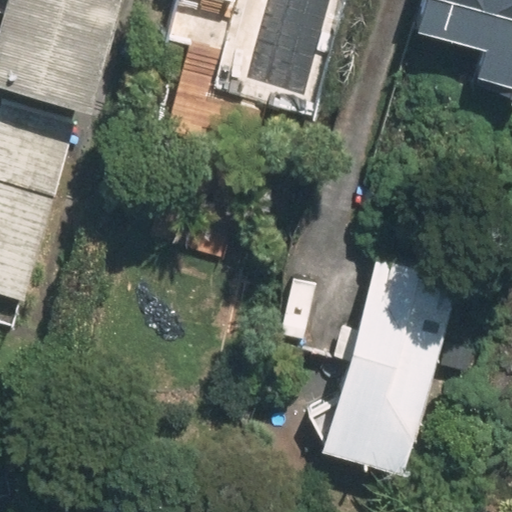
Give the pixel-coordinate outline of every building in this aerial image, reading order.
[(0,71),(8,74),(88,97),(117,0),(9,0),(0,32),(0,71)] [(181,0),(174,26),(227,40),(217,80),(311,106),(339,0),(181,0)] [(511,0),(425,0),(416,31),(511,59),(511,0)] [(84,111),(4,88),(0,101),(0,290),(28,299),(84,111)] [(413,454),(460,261),(381,242),(334,435),(413,454)]
